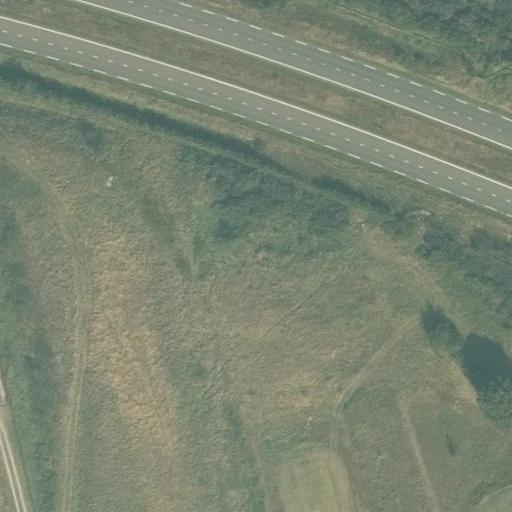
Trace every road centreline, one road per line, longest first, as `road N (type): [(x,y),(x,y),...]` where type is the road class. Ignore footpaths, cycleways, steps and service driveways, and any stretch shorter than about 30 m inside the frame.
road 1 (track): [(511,384),(398,270),(360,262),(277,283),(227,265),(190,223),(165,159),(132,130),(0,93)]
road 2 (primary): [(0,31),(182,85),(511,209)]
road 3 (primary): [(511,140),(305,61),(109,0)]
